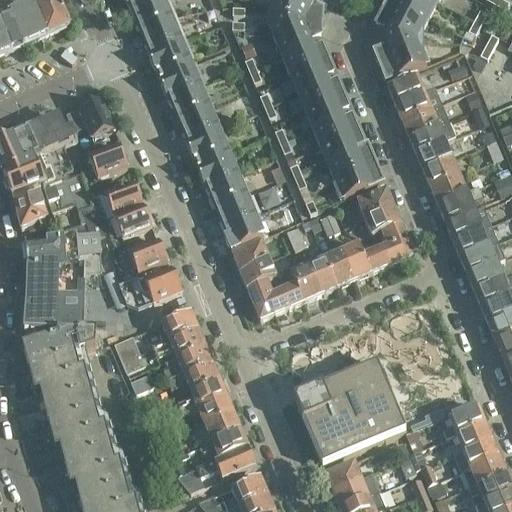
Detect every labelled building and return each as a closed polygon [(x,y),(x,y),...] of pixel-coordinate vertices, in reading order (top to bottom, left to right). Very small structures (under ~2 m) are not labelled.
[(33,7),(47,39),(70,29),(57,0),(2,0),(4,5),(8,17),(33,7)] [(130,9),(133,16),(163,3),(161,0),(122,0),(127,10),(130,9)] [(281,0),(267,26),(283,63),(323,46),(321,42),(323,15),(326,10),(307,0),(281,0)] [(391,0),(390,3),(429,24),(438,7),(425,0),(391,0)] [(486,0),(484,4),(495,9),(499,2),(494,0),(486,0)] [(499,2),(495,9),(506,15),(509,8),(499,2)] [(133,16),(141,37),(172,24),(163,3),(133,16)] [(373,34),(373,44),(421,46),(422,37),(429,24),(390,3),(373,34)] [(4,5),(0,5),(0,27),(10,23),(8,17),(4,5)] [(47,39),(33,7),(8,17),(10,23),(12,22),(24,49),(47,39)] [(233,21),(245,21),(245,13),(233,13),(233,21)] [(480,15),(474,26),(481,30),(487,19),(480,15)] [(10,23),(0,27),(0,58),(24,49),(12,22),(10,23)] [(141,37),(150,57),(181,45),(172,24),(141,37)] [(481,30),(474,26),(469,37),(476,40),(481,30)] [(232,35),(244,35),(245,27),(233,27),(232,35)] [(492,40),(486,50),(493,54),(499,43),(492,40)] [(421,46),(373,44),(372,54),(386,88),(427,71),(421,56),(421,46)] [(181,45),(150,57),(147,58),(156,80),(189,66),(181,45)] [(283,63),(290,81),(328,65),(324,56),(326,53),(323,46),(283,63)] [(493,54),(486,50),(480,61),(487,65),(493,54)] [(245,67),(250,78),(257,74),(252,63),(245,67)] [(290,81),(298,99),(338,82),(335,75),(331,74),(328,65),(290,81)] [(168,107),(170,106),(201,92),(192,71),(159,85),(168,107)] [(257,74),(250,78),(254,89),(262,85),(257,74)] [(456,78),(458,83),(468,79),(465,74),(456,78)] [(468,79),(458,83),(463,96),(473,92),(468,79)] [(388,93),(395,110),(424,98),(417,81),(388,93)] [(298,99),(305,117),(343,101),(339,92),(341,88),(338,82),(298,99)] [(170,106),(179,126),(209,113),(201,92),(170,106)] [(395,110),(402,127),(442,110),(435,93),(424,98),(395,110)] [(465,101),(472,117),(482,113),(479,107),(475,97),(465,101)] [(260,102),(265,113),(272,110),(267,99),(260,102)] [(305,117),(313,134),(353,117),(351,110),(346,110),(343,101),(305,117)] [(80,115),(68,121),(75,138),(87,133),(92,144),(114,135),(102,106),(99,107),(98,105),(89,109),(90,110),(80,115)] [(272,110),(265,113),(269,124),(277,121),(272,110)] [(402,127),(409,143),(449,126),(442,110),(402,127)] [(209,113),(179,126),(187,146),(218,133),(209,113)] [(482,113),(472,117),(479,133),(489,129),(482,113)] [(313,134),(320,152),(358,136),(354,127),(356,124),(353,117),(313,134)] [(4,177),(4,178),(35,166),(44,162),(44,161),(78,146),(73,134),(65,138),(58,122),(57,122),(12,141),(12,140),(0,145),(0,167),(4,177)] [(416,160),(445,148),(456,143),(449,126),(409,143),(416,160)] [(511,129),(500,134),(503,142),(511,138),(511,129)] [(185,147),(194,168),(227,155),(218,133),(187,146),(185,147)] [(275,137),(280,148),(287,145),(282,134),(275,137)] [(482,139),(486,150),(496,146),(491,135),(482,139)] [(320,152),(328,170),(368,152),(365,146),(361,145),(358,136),(320,152)] [(511,149),(511,138),(503,142),(507,151),(511,149)] [(287,145),(280,148),(284,159),(292,156),(287,145)] [(496,146),(486,150),(494,167),(503,163),(496,146)] [(416,160),(423,176),(452,164),(445,148),(416,160)] [(118,151),(89,163),(98,185),(128,173),(126,169),(128,169),(125,160),(123,161),(118,151)] [(328,170),(335,187),(376,170),(368,152),(328,170)] [(205,195),(208,194),(238,181),(229,160),(196,174),(205,195)] [(423,176),(430,193),(459,181),(452,164),(423,176)] [(41,180),(35,166),(4,178),(5,181),(3,184),(6,190),(9,192),(13,201),(55,187),(50,176),(41,180)] [(290,172),(295,183),(302,180),(297,169),(290,172)] [(376,170),(335,187),(343,206),(384,189),(376,170)] [(498,177),(500,183),(510,179),(507,173),(498,177)] [(82,179),(13,201),(22,234),(29,232),(30,237),(54,229),(51,218),(76,210),(79,218),(82,217),(86,228),(66,232),(68,242),(97,240),(109,239),(93,213),(82,179)] [(511,184),(510,179),(500,183),(501,184),(494,186),(501,203),(511,198),(511,184)] [(302,180),(295,183),(299,195),(307,191),(302,180)] [(208,194),(216,214),(247,202),(238,181),(208,194)] [(430,193),(437,210),(466,197),(459,181),(430,193)] [(105,201),(114,223),(143,210),(139,200),(141,200),(138,191),(136,192),(134,189),(105,201)] [(445,227),(446,230),(475,218),(470,206),(481,201),(478,192),(466,197),(437,210),(445,227)] [(358,207),(365,224),(394,212),(386,195),(358,207)] [(216,214),(225,235),(255,222),(247,202),(216,214)] [(305,209),(310,220),(318,217),(313,206),(305,209)] [(143,210),(114,223),(123,244),(153,232),(151,229),(153,228),(149,220),(148,220),(143,210)] [(373,242),(381,238),(401,229),(394,212),(365,224),(373,242)] [(475,218),(446,230),(453,247),(490,231),(483,214),(475,218)] [(334,218),(328,220),(332,229),(337,227),(334,218)] [(320,223),(324,232),(332,229),(328,220),(320,223)] [(255,222),(225,235),(228,242),(225,243),(231,257),(264,243),(255,222)] [(337,227),(332,229),(335,238),(341,235),(337,227)] [(332,229),(324,232),(328,241),(335,238),(332,229)] [(381,238),(386,252),(394,249),(401,266),(414,260),(401,229),(381,238)] [(453,247),(460,264),(497,248),(490,231),(453,247)] [(298,232),(293,234),(298,245),(303,242),(298,232)] [(287,237),(292,247),(298,245),(293,234),(287,237)] [(24,247),(28,270),(52,267),(52,272),(66,274),(79,273),(80,280),(85,279),(101,277),(97,240),(68,242),(26,247),(24,247)] [(303,242),(298,245),(301,253),(306,250),(303,242)] [(298,245),(292,247),(295,255),(301,253),(298,245)] [(117,282),(116,291),(152,275),(168,269),(167,265),(169,265),(165,256),(163,257),(159,246),(129,259),(136,274),(117,282)] [(378,246),(360,254),(370,279),(401,266),(394,249),(386,252),(381,254),(378,246)] [(233,260),(240,278),(269,266),(262,248),(233,260)] [(460,264),(467,280),(496,268),(505,265),(497,248),(460,264)] [(358,251),(342,258),(354,286),(370,279),(360,254),(358,251)] [(342,258),(325,265),(337,293),(354,286),(342,258)] [(306,265),(309,272),(321,300),(337,293),(325,265),(318,268),(315,261),(306,265)] [(248,295),(268,286),(276,283),(269,266),(240,278),(248,295)] [(23,333),(23,334),(26,335),(69,339),(83,340),(85,279),(80,280),(79,273),(66,274),(52,272),(52,267),(28,270),(27,270),(27,272),(28,272),(27,278),(27,289),(27,299),(26,302),(26,314),(25,321),(24,333),(23,333)] [(467,280),(475,297),(503,285),(496,268),(467,280)] [(309,272),(292,279),(304,307),(321,300),(309,272)] [(152,275),(116,291),(115,293),(119,292),(127,310),(139,314),(153,308),(154,310),(182,298),(172,273),(154,281),(152,275)] [(291,292),(273,300),(266,303),(273,320),(304,307),(292,279),(287,281),(291,292)] [(475,297),(482,314),(511,300),(511,280),(503,285),(475,297)] [(268,286),(248,295),(260,326),(273,320),(266,303),(273,300),(268,286)] [(511,300),(482,314),(489,330),(511,320),(511,300)] [(160,340),(164,349),(169,347),(198,335),(190,318),(162,330),(165,338),(160,340)] [(511,320),(489,330),(495,347),(511,339),(511,320)] [(26,335),(30,350),(69,340),(69,339),(26,335)] [(174,357),(176,364),(205,351),(198,335),(169,347),(164,349),(153,354),(157,364),(174,357)] [(69,340),(30,350),(23,352),(29,371),(28,372),(28,373),(29,373),(34,391),(33,392),(34,393),(42,391),(47,408),(43,409),(43,410),(44,410),(49,428),(48,428),(48,430),(49,429),(54,448),(53,448),(54,450),(63,447),(67,465),(63,466),(64,467),(69,485),(69,486),(69,487),(78,485),(82,502),(78,503),(79,504),(81,511),(135,511),(135,509),(130,510),(120,471),(115,472),(105,434),(100,435),(84,377),(79,379),(75,360),(85,358),(86,360),(95,358),(95,357),(97,341),(83,340),(69,339),(69,340)] [(503,364),(504,367),(511,363),(511,339),(495,347),(503,364)] [(115,350),(122,367),(140,360),(133,342),(115,350)] [(164,378),(168,387),(212,368),(205,351),(176,364),(180,371),(164,378)] [(140,360),(122,367),(127,379),(146,372),(140,360)] [(187,389),(190,397),(219,385),(212,368),(168,387),(171,396),(187,389)] [(407,440),(379,372),(297,407),(300,420),(324,476),(407,440)] [(131,388),(136,400),(154,392),(149,380),(131,388)] [(182,420),(198,413),(226,401),(219,385),(190,397),(194,404),(178,411),(182,420)] [(198,413),(205,430),(233,418),(226,401),(198,413)] [(142,417),(131,403),(123,409),(134,423),(142,417)] [(448,444),(457,441),(485,429),(478,412),(449,424),(452,431),(444,435),(448,444)] [(445,422),(442,414),(425,421),(426,424),(410,431),(412,436),(445,422)] [(205,430),(212,447),(240,435),(233,418),(205,430)] [(144,422),(138,428),(146,438),(152,432),(144,422)] [(455,461),(457,460),(492,445),(485,429),(457,441),(460,449),(451,453),(455,461)] [(240,435),(212,447),(219,464),(247,452),(240,435)] [(163,445),(156,437),(150,442),(157,450),(163,445)] [(422,455),(418,443),(407,448),(412,459),(422,455)] [(457,460),(464,477),(499,462),(492,445),(457,460)] [(160,455),(169,466),(184,459),(179,446),(160,455)] [(393,453),(399,468),(410,464),(404,449),(393,453)] [(248,453),(196,475),(200,484),(218,476),(222,486),(256,472),(248,453)] [(410,460),(416,475),(427,471),(421,456),(410,460)] [(464,477),(471,493),(506,478),(499,462),(464,477)] [(185,479),(178,463),(169,468),(176,483),(185,479)] [(417,479),(411,464),(400,469),(406,483),(417,479)] [(326,480),(333,497),(362,485),(354,468),(326,480)] [(171,485),(167,471),(144,477),(147,492),(171,485)] [(420,475),(428,492),(437,488),(434,479),(430,471),(420,475)] [(189,500),(204,493),(200,484),(196,475),(184,480),(178,484),(189,500)] [(481,498),(484,507),(511,495),(511,492),(506,478),(471,493),(474,501),(481,498)] [(333,497),(339,511),(344,511),(379,498),(372,481),(362,485),(333,497)] [(240,511),(268,500),(260,483),(232,495),(235,504),(223,509),(224,511),(240,511)] [(410,489),(415,502),(425,498),(420,485),(410,489)] [(440,487),(437,488),(428,492),(433,504),(445,499),(440,487)] [(476,511),(511,511),(511,495),(484,507),(476,511)] [(344,511),(384,511),(379,498),(344,511)] [(431,511),(425,498),(415,502),(419,511),(431,511)] [(240,511),(272,511),(268,500),(240,511)] [(201,511),(224,511),(223,509),(217,511),(214,503),(199,509),(201,511)]
